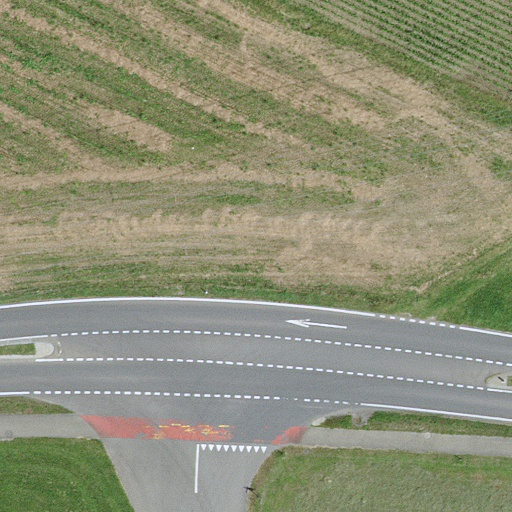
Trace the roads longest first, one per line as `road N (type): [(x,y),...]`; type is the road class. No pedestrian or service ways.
road 1 (primary): [(195,345),(511,379)]
road 2 (primary): [(0,351),(195,345)]
road 3 (unclassified): [(195,345),(201,511)]
road 4 (track): [(511,253),(425,312),(401,363)]
